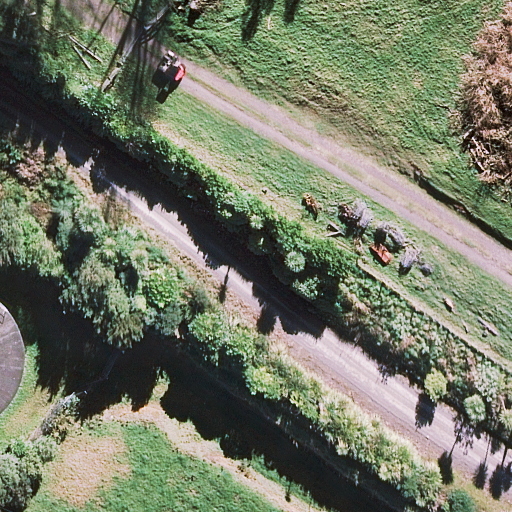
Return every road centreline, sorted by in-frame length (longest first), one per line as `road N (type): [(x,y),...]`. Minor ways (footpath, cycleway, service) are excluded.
road 1 (track): [(511,479),(275,308),(0,86)]
road 2 (track): [(0,261),(22,271),(77,334),(117,365),(343,511)]
